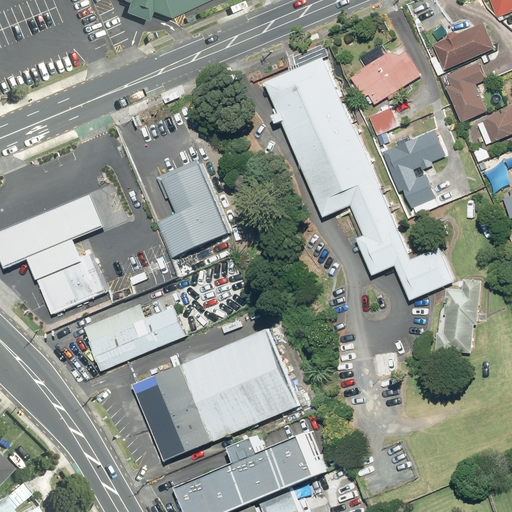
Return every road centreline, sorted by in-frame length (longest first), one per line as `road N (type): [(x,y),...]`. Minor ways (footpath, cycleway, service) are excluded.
road 1 (secondary): [(359,0),(0,147)]
road 2 (secondary): [(0,127),(307,0)]
road 3 (primary): [(124,511),(64,408),(2,346)]
